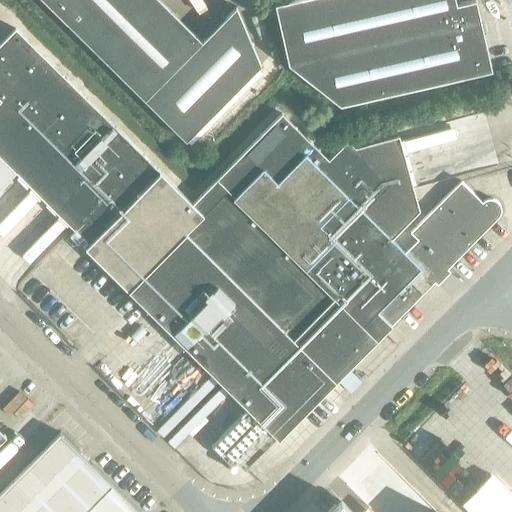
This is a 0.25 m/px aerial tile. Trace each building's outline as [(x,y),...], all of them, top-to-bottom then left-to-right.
[(202,42),(159,0),(43,0),(186,141),(261,66),(236,8),(202,42)] [(474,0),(456,4),(455,0),(293,0),(276,4),(288,64),(340,104),(492,70),(475,0),(474,0)] [(0,178),(10,167),(87,243),(83,247),(240,402),(216,431),(235,450),(241,442),(252,450),(258,442),(267,451),(435,282),(438,285),(451,272),(448,269),(496,219),(501,211),(500,207),(495,200),(486,200),(482,203),(461,182),(410,233),(418,240),(405,253),(389,237),(420,204),(378,127),(357,149),(352,144),(331,162),(285,116),(195,207),(16,29),(0,45),(0,178)] [(0,511),(138,511),(60,433),(0,494),(0,511)] [(282,511),(301,511),(304,510),(293,501),(282,511)]
